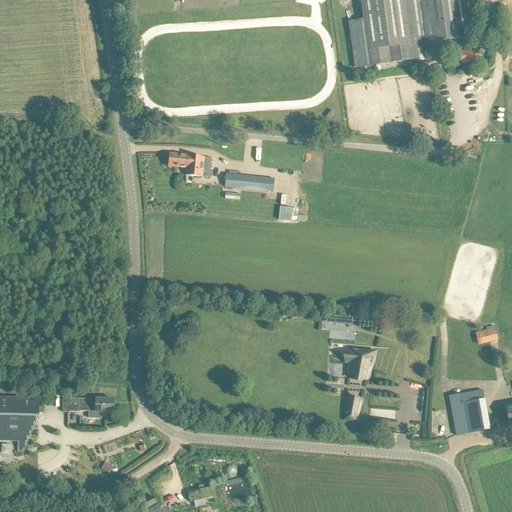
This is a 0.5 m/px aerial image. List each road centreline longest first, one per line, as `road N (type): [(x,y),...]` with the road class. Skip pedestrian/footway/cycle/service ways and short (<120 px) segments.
road 1 (unclassified): [(180,435),(150,415),(137,387),(130,220),(103,0)]
road 2 (unclassified): [(441,463),(180,435)]
road 3 (unclassified): [(0,504),(110,490),(180,435)]
